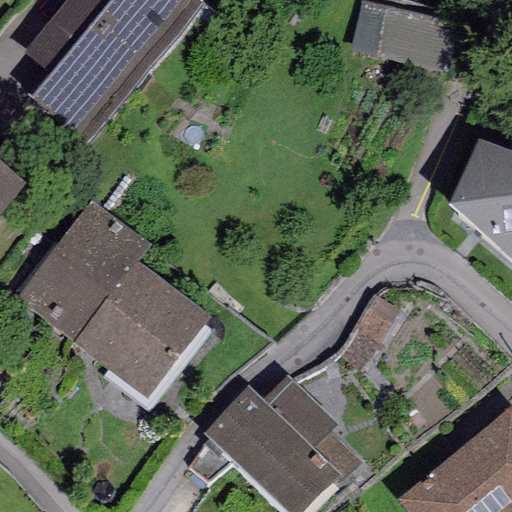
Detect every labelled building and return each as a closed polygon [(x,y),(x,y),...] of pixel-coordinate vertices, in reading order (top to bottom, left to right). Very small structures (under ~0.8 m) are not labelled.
[(74,0),(17,68),(43,90),(28,108),(85,155),(203,16),(184,0),(74,0)] [(455,32),(358,7),(347,51),(444,77),(455,32)] [(511,168),(477,154),(448,220),(511,275),(511,168)] [(0,177),(0,227),(24,198),(0,177)] [(14,305),(72,350),(136,269),(150,252),(92,207),(14,305)] [(211,326),(136,269),(72,350),(147,408),(211,326)] [(379,362),(404,309),(381,298),(355,351),(379,362)] [(336,432),(286,382),(261,407),(248,394),(202,441),(273,511),(313,511),(360,466),(331,437),(336,432)] [(511,511),(511,417),(397,506),(402,511),(511,511)]
